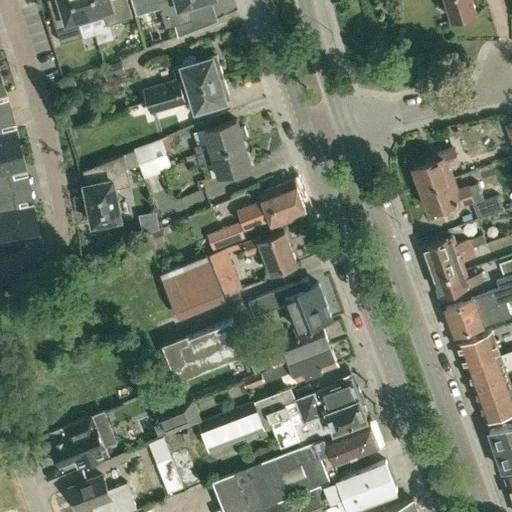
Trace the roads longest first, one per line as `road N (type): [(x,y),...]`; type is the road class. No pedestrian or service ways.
road 1 (tertiary): [(484,511),(342,125)]
road 2 (tertiary): [(305,138),(439,511)]
road 3 (residential): [(3,0),(66,215),(64,241),(0,280)]
road 4 (residential): [(342,125),(484,94)]
road 5 (tertiary): [(263,0),(305,138)]
road 6 (tertiary): [(342,125),(304,0)]
